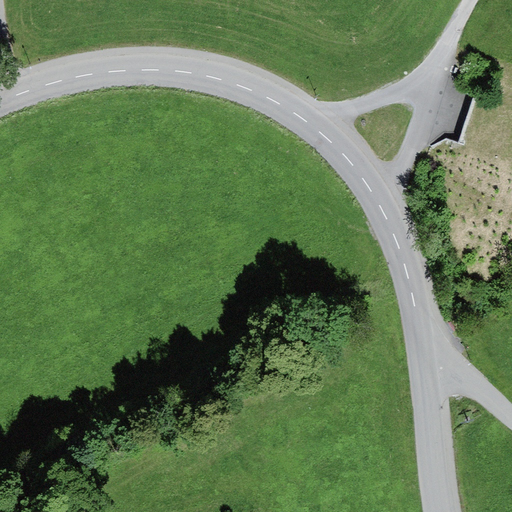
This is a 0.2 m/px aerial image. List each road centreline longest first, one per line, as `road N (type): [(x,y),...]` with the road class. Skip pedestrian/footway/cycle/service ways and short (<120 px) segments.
road 1 (tertiary): [(0,94),(80,66),(216,66),(324,114),(389,197),(427,332)]
road 2 (track): [(472,0),(434,69),(376,100),(324,114)]
road 3 (tertiary): [(427,332),(447,511)]
road 4 (track): [(434,69),(389,197)]
road 5 (residential): [(427,332),(511,419)]
